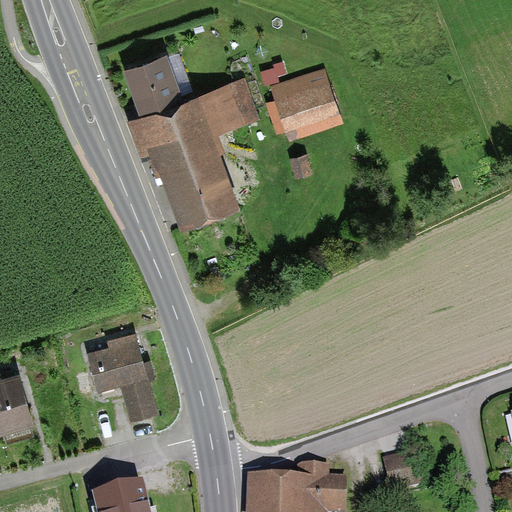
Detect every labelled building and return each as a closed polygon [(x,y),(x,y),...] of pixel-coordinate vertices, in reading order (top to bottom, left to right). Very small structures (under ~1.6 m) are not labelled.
[(168,55),(124,71),(141,118),(129,122),(143,161),(149,160),(156,179),(160,177),(181,232),(241,210),(221,156),(226,154),(219,136),(261,121),(246,77),(184,99),(168,55)] [(340,114),(325,69),(271,86),(285,132),(340,114)] [(144,363),(136,333),(107,341),(109,348),(87,354),(97,393),(122,387),(149,380),(149,382),(156,380),(151,361),(144,363)] [(0,374),(0,437),(35,427),(19,374),(2,379),(0,374)] [(149,380),(122,387),(131,423),(159,415),(149,382),(149,380)] [(412,451),(384,457),(391,489),(419,483),(412,451)] [(299,472),(248,472),(247,511),(328,511),(328,510),(345,511),(347,475),(330,474),(329,462),(299,462),(299,472)] [(152,511),(143,476),(92,490),(97,511),(152,511)]
